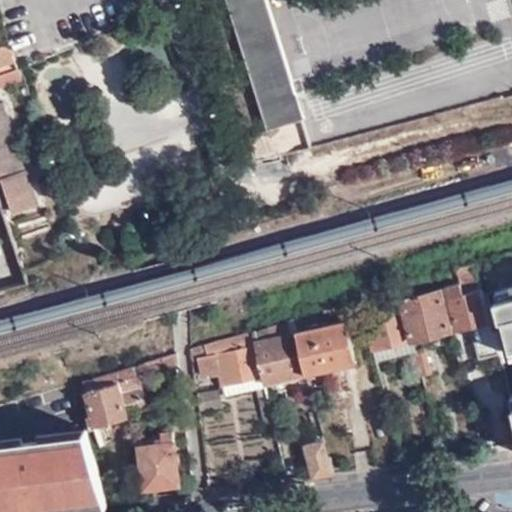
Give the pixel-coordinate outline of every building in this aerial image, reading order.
[(230,0),(260,97),(295,87),(268,0),(230,0)] [(0,73),(21,66),(19,59),(5,17),(0,18),(0,73)] [(257,158),(312,144),(295,87),(260,97),(270,127),(250,133),(257,158)] [(0,100),(0,167),(3,175),(4,175),(17,209),(40,201),(6,98),(0,100)] [(511,249),(474,262),(482,286),(498,350),(511,397),(511,401),(511,249)] [(415,340),(455,330),(441,273),(433,275),(439,292),(410,300),(406,284),(402,285),(405,301),(415,340)] [(480,355),(498,350),(483,294),(482,286),(467,290),(463,279),(448,283),(460,328),(472,326),(480,355)] [(366,306),(363,297),(326,309),(329,317),(366,306)] [(367,311),(377,350),(415,340),(405,301),(367,311)] [(311,313),(297,318),(301,332),(312,375),(360,363),(350,321),(314,329),(311,313)] [(255,330),(192,349),(193,358),(200,356),(204,373),(222,369),(225,382),(264,373),(257,343),(255,330)] [(301,332),(257,343),(264,373),(267,387),(312,375),(301,332)] [(377,350),(380,360),(418,349),(415,340),(377,350)] [(418,349),(425,375),(433,373),(427,347),(418,349)] [(141,365),(143,374),(181,362),(180,352),(141,365)] [(141,365),(88,382),(97,418),(93,420),(95,427),(151,408),(143,374),(141,365)] [(264,373),(225,382),(229,398),(267,389),(267,387),(264,373)] [(81,385),(12,404),(17,417),(38,412),(41,425),(64,419),(88,412),(81,385)] [(312,407),(319,405),(314,386),(304,388),(308,405),(312,407)] [(220,391),(198,392),(200,409),(221,408),(220,391)] [(88,412),(64,419),(77,461),(99,455),(88,412)] [(149,484),(182,480),(176,429),(164,430),(163,434),(143,436),(149,484)] [(309,443),(315,476),(337,473),(328,439),(309,443)] [(279,471),(281,480),(287,479),(285,471),(279,471)] [(0,511),(13,511),(11,491),(4,492),(4,497),(0,497),(0,511)]
